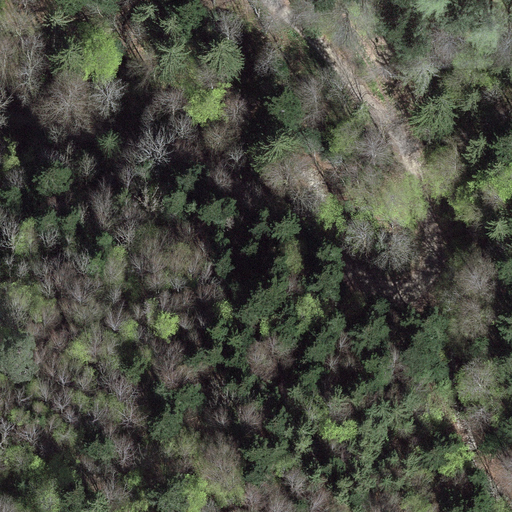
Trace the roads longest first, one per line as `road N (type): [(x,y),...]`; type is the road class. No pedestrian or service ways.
road 1 (track): [(0,105),(190,174),(409,286),(426,281),(434,260),(420,183)]
road 2 (track): [(420,183),(400,141),(270,0)]
